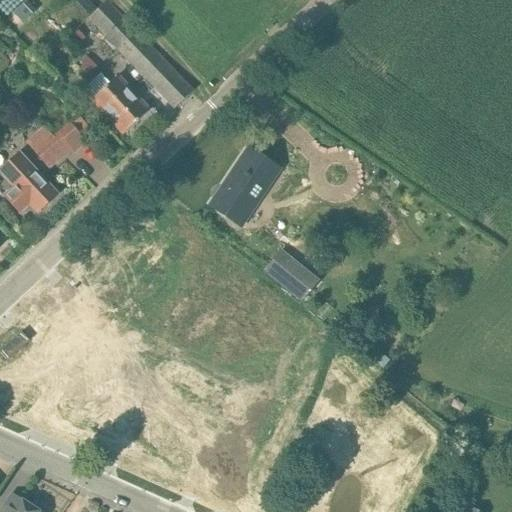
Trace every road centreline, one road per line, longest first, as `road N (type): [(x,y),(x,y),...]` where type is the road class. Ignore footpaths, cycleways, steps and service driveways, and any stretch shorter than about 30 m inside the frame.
road 1 (unclassified): [(0,306),(326,0)]
road 2 (unclassified): [(162,511),(0,439)]
